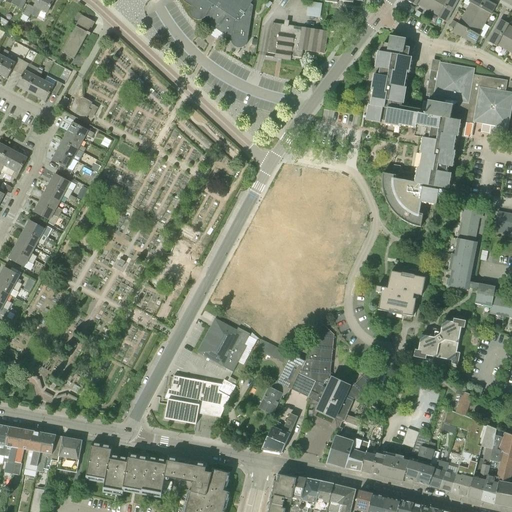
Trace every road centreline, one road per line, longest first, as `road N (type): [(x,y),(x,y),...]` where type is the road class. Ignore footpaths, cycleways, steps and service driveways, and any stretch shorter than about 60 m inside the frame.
road 1 (residential): [(479,511),(128,434)]
road 2 (residential): [(128,434),(270,164)]
road 3 (residential): [(270,164),(90,0)]
road 4 (residential): [(0,238),(53,123),(0,92)]
road 5 (residential): [(275,156),(375,18)]
road 6 (residential): [(375,18),(422,43),(479,54),(511,72)]
road 7 (residential): [(275,156),(351,172),(374,216),(372,235)]
road 8 (residential): [(128,434),(0,411)]
